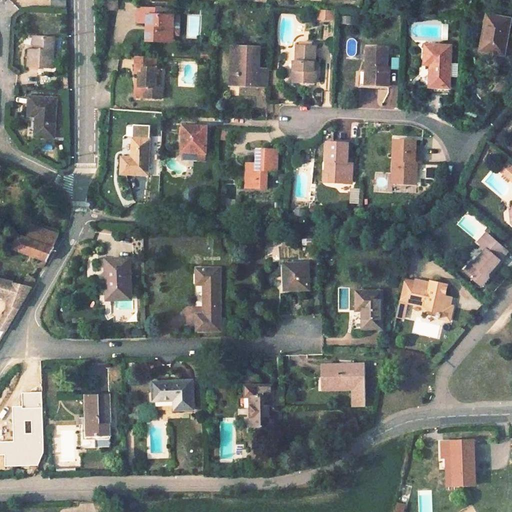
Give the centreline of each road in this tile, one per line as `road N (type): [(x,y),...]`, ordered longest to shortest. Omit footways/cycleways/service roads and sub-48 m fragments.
road 1 (residential): [(442,415),(406,420),(286,480),(0,490)]
road 2 (residential): [(469,150),(433,203),(410,220),(382,225),(145,221),(78,211)]
road 3 (residential): [(14,337),(49,344),(304,338)]
road 4 (unclassified): [(84,0),(78,186)]
road 5 (residential): [(469,150),(415,119),(299,114)]
road 6 (unclassified): [(78,211),(14,337)]
road 7 (residential): [(442,415),(450,363),(511,299)]
